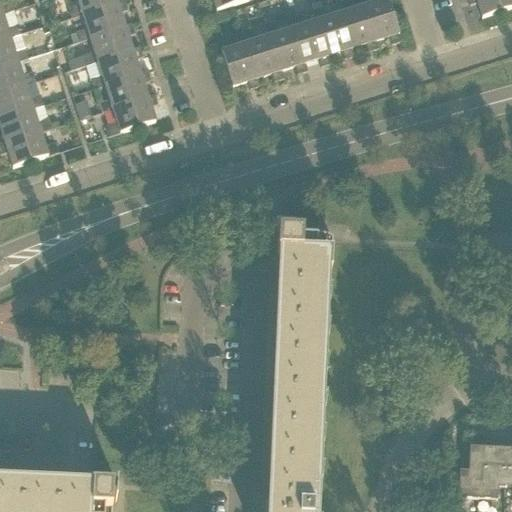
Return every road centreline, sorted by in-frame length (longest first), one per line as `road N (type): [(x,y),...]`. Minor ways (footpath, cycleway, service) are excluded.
road 1 (tertiary): [(81,229),(511,98)]
road 2 (residential): [(211,138),(450,66)]
road 3 (unclassified): [(237,511),(255,282)]
road 4 (residential): [(0,204),(211,138)]
road 5 (residential): [(475,387),(459,307),(464,271),(511,247)]
road 6 (residential): [(383,511),(415,433),(475,387)]
road 7 (residential): [(211,138),(171,0)]
